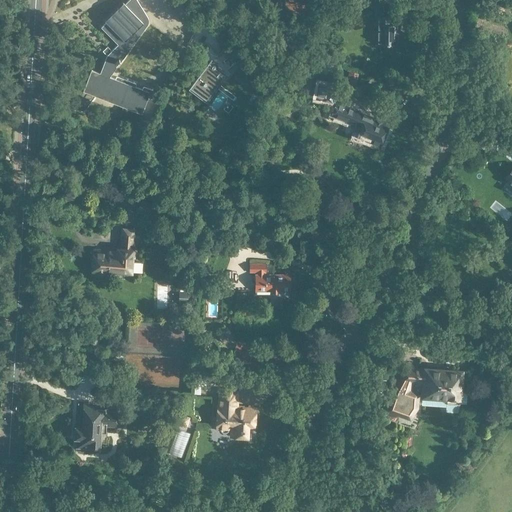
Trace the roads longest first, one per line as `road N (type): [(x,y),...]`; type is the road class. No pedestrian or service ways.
road 1 (residential): [(283,511),(417,198),(450,87),(449,0)]
road 2 (tertiary): [(34,0),(5,511)]
